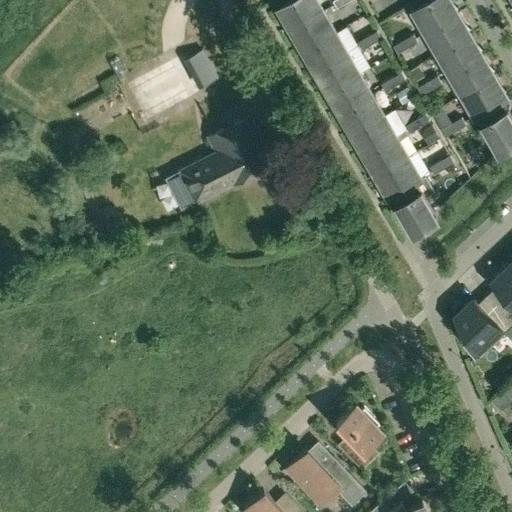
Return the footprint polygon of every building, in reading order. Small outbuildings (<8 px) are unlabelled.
[(281,8),(292,27),(324,9),(319,0),(291,0),(280,7),(281,8)] [(416,10),(427,30),(459,11),(452,0),(429,0),(414,9),(415,10),(416,10)] [(292,27),(304,48),(336,29),(324,9),(292,27)] [(471,32),(459,11),(427,30),(439,51),(471,32)] [(348,50),(336,29),(304,48),(317,69),(348,50)] [(378,29),(368,35),(372,42),(382,36),(378,29)] [(414,32),(404,38),(408,46),(418,40),(414,32)] [(483,53),(471,32),(439,51),(451,71),(483,53)] [(362,48),(372,42),(368,35),(358,41),(362,48)] [(398,52),(408,46),(404,38),(393,44),(398,52)] [(361,71),(348,50),(317,69),(329,90),(361,71)] [(451,71),(464,92),(495,74),(483,53),(451,71)] [(373,92),(361,71),(329,90),(341,110),(373,92)] [(396,84),(407,78),(403,71),(392,77),(396,84)] [(432,87),(442,81),(438,74),(428,80),(432,87)] [(476,114),(481,111),(503,98),(508,95),(507,93),(495,74),(464,92),(475,112),(476,114)] [(386,90),(396,84),(392,77),(382,83),(386,90)] [(422,93),(432,87),(428,80),(418,86),(422,93)] [(397,91),(402,102),(416,95),(410,84),(397,91)] [(385,112),(373,92),(341,110),(353,131),(385,112)] [(511,141),(511,113),(503,98),(481,111),(502,147),(511,141)] [(353,131),(365,152),(397,133),(385,112),(353,131)] [(420,125),(431,119),(427,112),(416,118),(420,125)] [(181,168),(196,198),(232,180),(233,182),(269,164),(263,153),(271,148),(264,135),(260,137),(248,114),(208,134),(216,150),(181,168)] [(457,128),(467,123),(463,116),(453,121),(457,128)] [(410,131),(420,125),(416,118),(406,124),(408,127),(410,131)] [(447,134),(457,128),(453,121),(443,127),(447,134)] [(407,127),(397,133),(400,138),(411,132),(410,131),(408,127),(407,127)] [(365,152),(377,172),(409,154),(400,138),(397,133),(365,152)] [(445,166),(455,160),(451,153),(441,159),(445,166)] [(394,192),(417,178),(422,175),(421,174),(409,154),(377,172),(389,193),(390,194),(394,192)] [(434,172),(445,166),(441,159),(430,165),(434,172)] [(438,215),(417,178),(394,192),(415,229),(438,215)] [(497,283),(485,295),(507,317),(511,312),(511,265),(510,263),(493,279),(497,283)] [(500,323),(507,317),(485,295),(479,301),(475,297),(456,314),(471,330),(467,334),(479,356),(506,330),(500,323)] [(502,409),(511,399),(506,393),(496,403),(502,409)] [(335,419),(352,437),(342,447),(360,466),(377,450),(369,441),(382,429),(376,423),(379,420),(363,404),(360,407),(354,401),(335,419)] [(322,464),(306,447),(285,466),(318,501),(334,486),(350,504),(365,489),(332,454),(322,464)] [(427,511),(421,499),(405,506),(401,497),(411,488),(403,479),(370,508),(374,511),(427,511)] [(243,505),(249,511),(305,511),(291,497),(281,507),(262,487),(243,505)]
